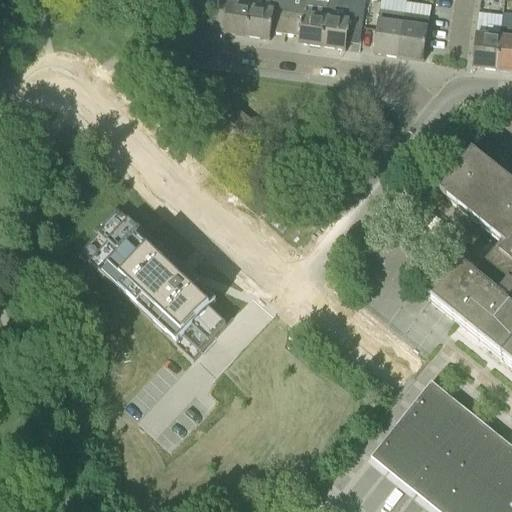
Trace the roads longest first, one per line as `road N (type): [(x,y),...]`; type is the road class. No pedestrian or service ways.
road 1 (residential): [(0,120),(63,74),(298,286),(437,110)]
road 2 (residential): [(437,110),(391,77),(206,49),(194,35),(195,0)]
